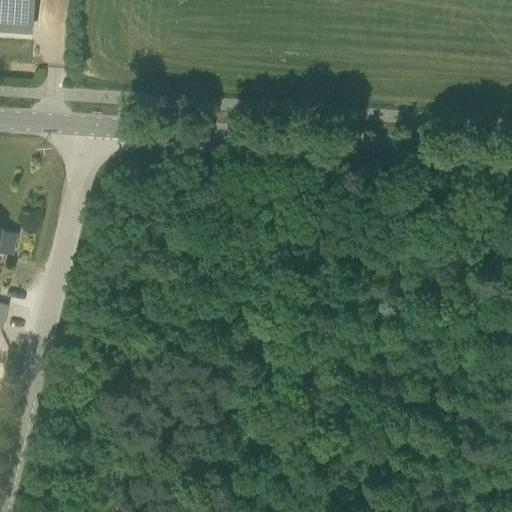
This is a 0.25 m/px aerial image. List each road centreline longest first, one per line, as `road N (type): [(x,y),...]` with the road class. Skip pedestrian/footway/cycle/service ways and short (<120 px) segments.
road 1 (tertiary): [(511,154),(90,126)]
road 2 (tertiary): [(0,504),(90,126)]
